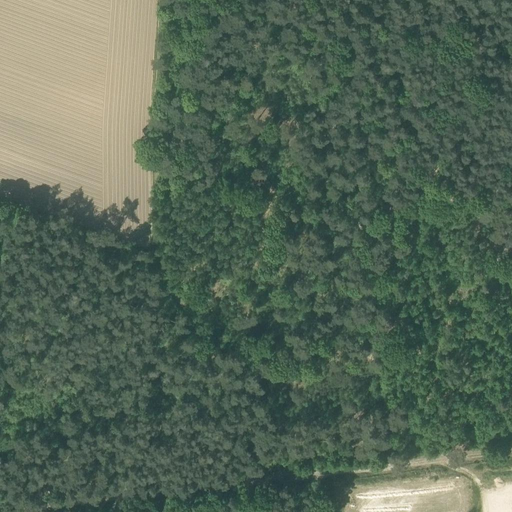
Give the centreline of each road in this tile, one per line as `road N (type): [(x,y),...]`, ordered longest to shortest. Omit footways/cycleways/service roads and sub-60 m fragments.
road 1 (track): [(160,0),(154,247),(265,480)]
road 2 (track): [(277,0),(343,51),(405,82),(504,0)]
road 3 (track): [(265,480),(0,510)]
road 4 (track): [(511,454),(265,480)]
